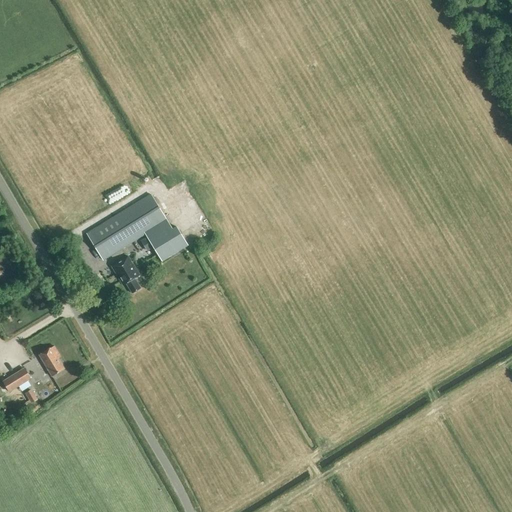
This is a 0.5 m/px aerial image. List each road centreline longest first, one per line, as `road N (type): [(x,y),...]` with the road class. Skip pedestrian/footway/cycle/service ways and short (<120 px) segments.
road 1 (unclassified): [(190,511),(0,183)]
road 2 (track): [(273,511),(439,408)]
